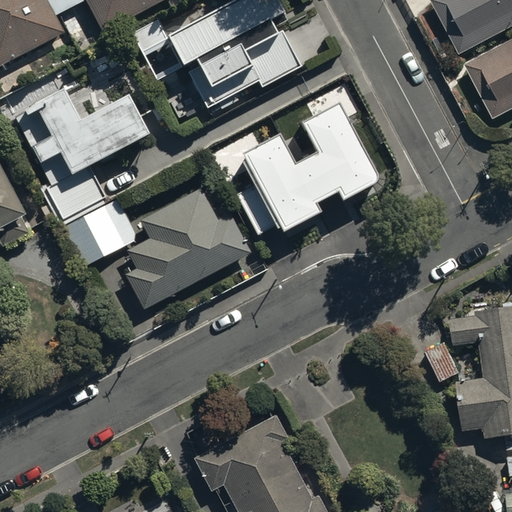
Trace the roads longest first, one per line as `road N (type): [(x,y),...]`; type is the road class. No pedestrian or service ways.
road 1 (residential): [(0,472),(476,226)]
road 2 (residential): [(476,226),(355,0)]
